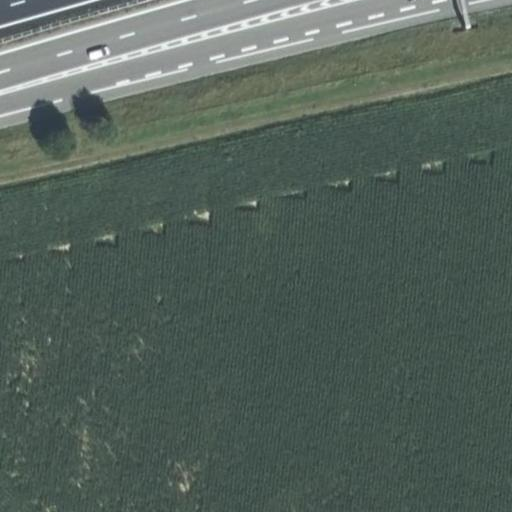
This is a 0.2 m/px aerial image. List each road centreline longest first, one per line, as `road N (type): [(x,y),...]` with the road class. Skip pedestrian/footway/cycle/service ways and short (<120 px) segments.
road 1 (track): [(511,67),(0,180)]
road 2 (motorway): [(0,102),(390,0)]
road 3 (motorway): [(0,71),(253,0)]
